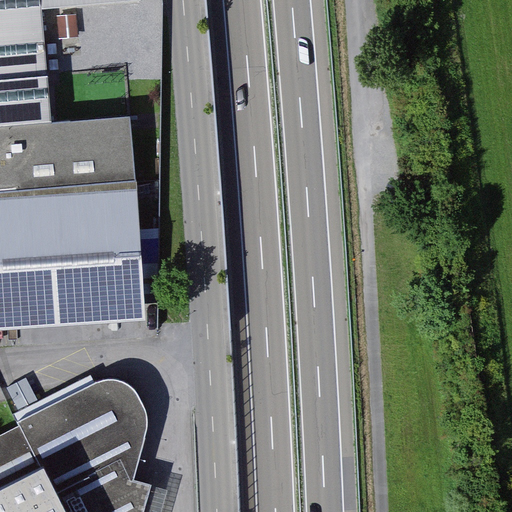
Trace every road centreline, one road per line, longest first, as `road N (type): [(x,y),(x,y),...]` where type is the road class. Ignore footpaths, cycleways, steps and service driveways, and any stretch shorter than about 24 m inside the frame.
road 1 (tertiary): [(221,511),(188,0)]
road 2 (motorway): [(323,511),(290,0)]
road 3 (motorway): [(245,0),(276,511)]
